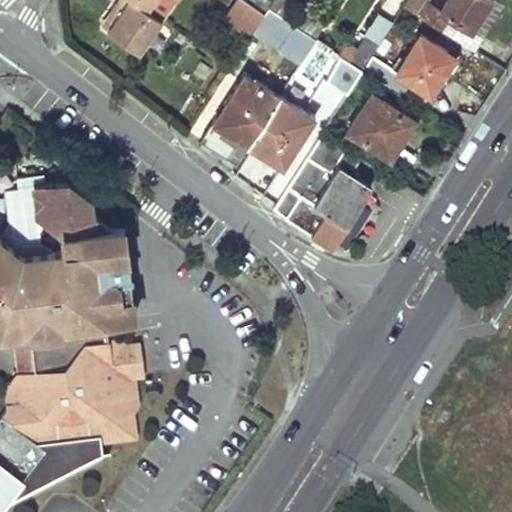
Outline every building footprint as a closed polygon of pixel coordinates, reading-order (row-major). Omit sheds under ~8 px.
[(111,20),(106,28),(137,51),(161,18),(136,0),(116,0),(112,6),(118,11),(111,20)] [(136,0),(161,18),(173,0),(136,0)] [(271,0),(248,0),(265,11),(268,6),(272,0),(271,0)] [(272,0),(268,6),(281,14),(290,0),(272,0)] [(430,0),(422,0),(415,11),(439,26),(448,12),(470,27),(487,0),(443,0),(440,6),(430,0)] [(111,20),(118,11),(112,6),(106,16),(111,20)] [(265,11),(252,31),(299,62),(316,36),(281,14),(268,6),(265,11)] [(307,11),(302,19),(319,31),(324,22),(307,11)] [(378,44),(390,25),(376,16),(363,35),(378,44)] [(371,54),(363,66),(402,91),(409,80),(429,92),(442,72),(435,67),(448,49),(419,30),(394,69),(371,54)] [(363,35),(349,57),(363,66),(371,54),(378,44),(363,35)] [(448,49),(435,67),(442,72),(455,52),(449,48),(448,49)] [(346,92),(363,66),(349,57),(336,49),(319,75),(346,92)] [(244,70),(201,138),(236,161),(246,144),(279,93),(244,70)] [(370,90),(346,127),(388,155),(412,118),(370,90)] [(314,115),(279,93),(246,144),(281,166),(314,115)] [(323,129),(272,207),(312,232),(326,209),(346,222),(371,183),(352,171),(362,154),(323,129)] [(10,400),(0,414),(0,503),(6,500),(108,443),(104,432),(105,423),(124,420),(119,389),(111,390),(109,371),(130,367),(125,328),(111,330),(108,309),(123,307),(117,278),(124,274),(122,261),(127,261),(121,222),(110,224),(92,211),(90,196),(65,177),(44,180),(43,173),(17,177),(18,189),(6,191),(9,216),(0,226),(0,326),(28,322),(30,338),(35,366),(20,368),(22,383),(9,386),(11,400),(10,400)] [(35,366),(30,338),(15,340),(20,368),(35,366)]
